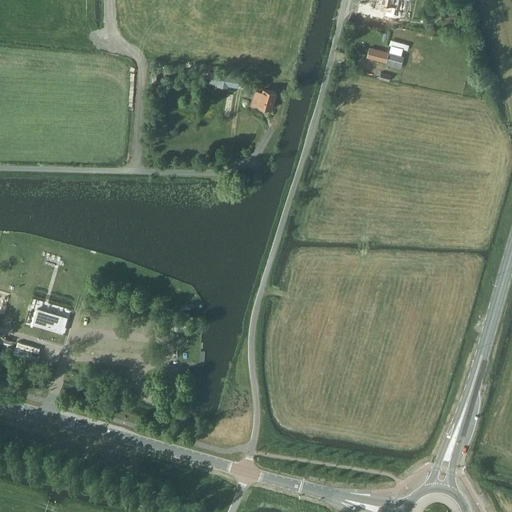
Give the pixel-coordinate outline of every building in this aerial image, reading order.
[(395,0),(381,0),(381,4),(389,6),(389,8),(388,8),(386,14),(393,16),(395,7),(394,7),(395,0)] [(442,13),(443,21),(457,18),(456,11),(442,13)] [(407,50),(409,44),(391,39),(389,45),(407,50)] [(384,60),(387,52),(369,47),(367,57),(377,59),(384,60)] [(400,66),(403,56),(389,52),(386,62),(400,66)] [(239,78),(212,72),(210,82),(218,84),(218,85),(228,88),(228,86),(237,88),(239,78)] [(379,79),(389,82),(391,75),(381,72),(379,79)] [(271,109),(276,93),(263,89),(262,92),(256,91),(253,101),(259,103),(259,105),(271,109)] [(38,308),(34,322),(61,330),(65,316),(38,308)]
